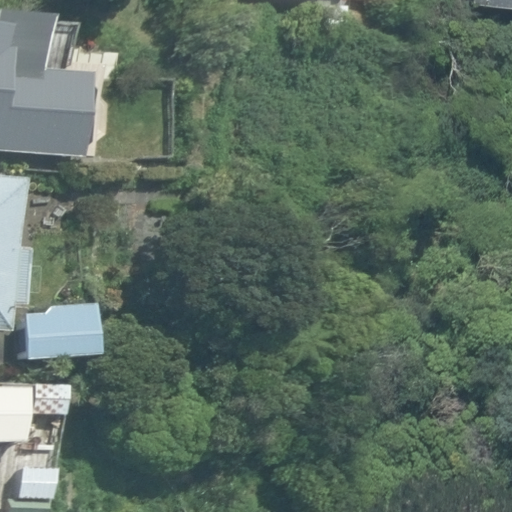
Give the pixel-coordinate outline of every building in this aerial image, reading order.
[(0,154),(72,161),(79,77),(25,73),(29,21),(0,18),(0,154)] [(0,306),(9,307),(13,254),(0,252),(0,248),(4,186),(0,185),(0,306)] [(14,324),(15,360),(77,358),(76,322),(14,324)] [(59,383),(0,382),(0,446),(13,447),(14,417),(58,419),(59,383)] [(28,511),(31,483),(8,481),(4,511),(28,511)]
